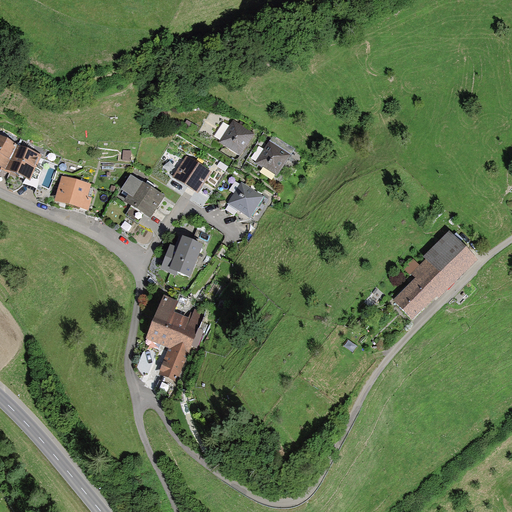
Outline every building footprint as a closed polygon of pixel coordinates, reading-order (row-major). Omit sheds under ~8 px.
[(220,143),(240,155),(246,145),(253,133),(233,121),(220,143)] [(0,166),(5,169),(17,143),(0,135),(0,166)] [(256,162),(276,176),(282,167),(290,154),(270,141),(256,162)] [(17,143),(5,169),(29,180),(41,155),(17,143)] [(198,193),(212,172),(199,164),(186,156),(172,177),(198,193)] [(151,217),(165,196),(152,188),(131,174),(121,189),(128,194),(124,201),(132,205),(126,215),(138,222),(144,212),(151,217)] [(87,196),(90,185),(62,176),(55,201),(89,211),(93,198),(87,196)] [(227,204),(250,218),(264,197),(254,190),(242,182),(227,204)] [(209,229),(199,225),(194,237),(208,242),(210,236),(206,235),(209,229)] [(177,272),(190,277),(194,266),(203,244),(182,235),(178,246),(170,243),(160,268),(176,275),(177,272)] [(394,302),(411,319),(471,259),(450,237),(413,273),(420,280),(405,295),(403,292),(394,302)] [(227,247),(221,244),(214,256),(220,259),(227,247)] [(195,309),(193,314),(191,313),(189,317),(174,311),(178,301),(164,295),(146,339),(169,348),(158,374),(165,377),(159,392),(171,397),(192,346),(197,348),(205,329),(199,327),(205,313),(195,309)]
